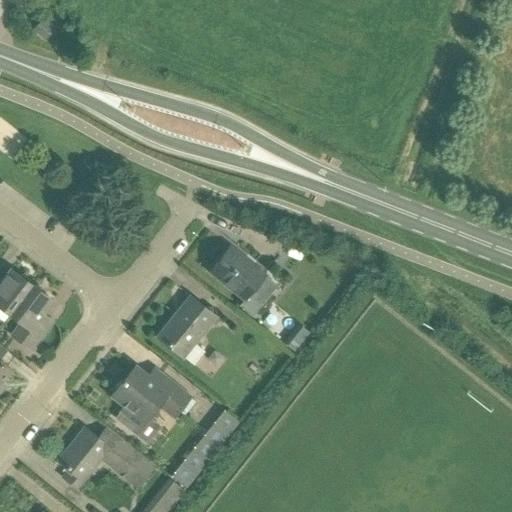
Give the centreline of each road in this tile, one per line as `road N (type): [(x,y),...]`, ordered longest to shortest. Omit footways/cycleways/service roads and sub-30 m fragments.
road 1 (primary): [(325,182),(213,118),(0,58)]
road 2 (primary): [(0,61),(155,137),(325,182)]
road 3 (primary): [(511,255),(325,182)]
road 4 (residential): [(0,453),(115,304)]
road 5 (residential): [(115,304),(0,214)]
road 6 (residential): [(115,304),(186,203)]
